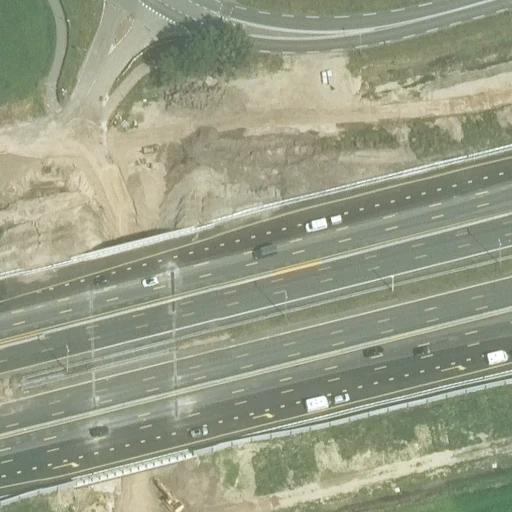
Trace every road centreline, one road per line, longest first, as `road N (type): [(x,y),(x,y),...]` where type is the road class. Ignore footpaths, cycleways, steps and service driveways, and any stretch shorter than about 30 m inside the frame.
road 1 (motorway): [(511,214),(0,345)]
road 2 (motorway): [(0,435),(501,309)]
road 3 (tertiary): [(137,511),(131,277),(115,199),(85,166)]
road 4 (secondary): [(229,76),(327,63),(410,21)]
road 5 (secondary): [(410,21),(237,43)]
